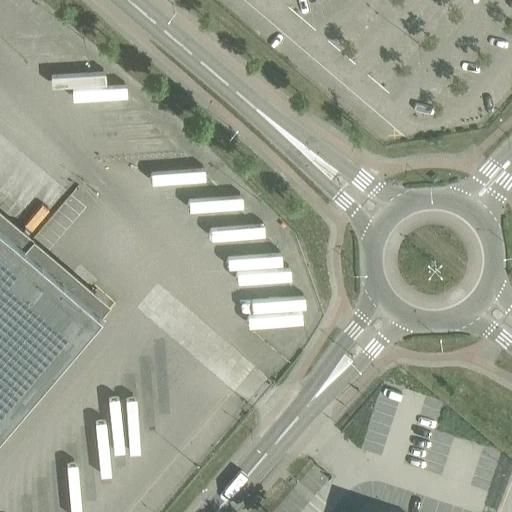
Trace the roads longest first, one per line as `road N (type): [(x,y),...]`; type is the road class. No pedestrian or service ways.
road 1 (unclassified): [(398,212),(184,50)]
road 2 (unclassified): [(184,50),(377,236)]
road 3 (tertiary): [(217,511),(315,397)]
road 4 (tertiary): [(315,397),(338,390),(413,321)]
road 5 (tertiary): [(383,298),(315,397)]
